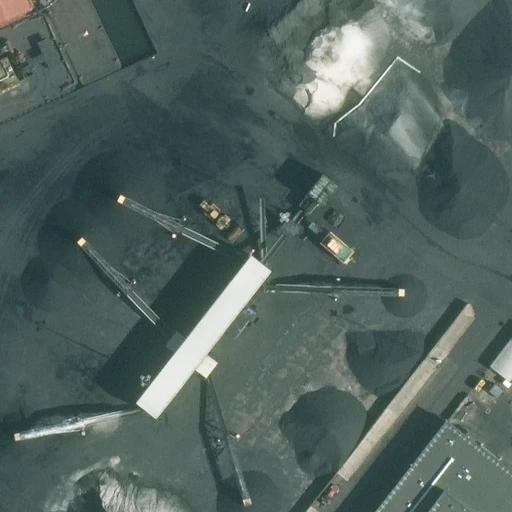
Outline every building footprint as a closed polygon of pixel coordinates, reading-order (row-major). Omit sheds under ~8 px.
[(328,170),(312,193),(328,204),(344,181),(328,170)] [(254,249),(147,404),(168,418),(201,370),(211,378),(224,360),(218,356),(280,266),(254,249)] [(511,340),(493,364),(511,379),(511,340)] [(432,348),(368,440),(380,448),(444,356),(432,348)] [(511,511),(511,471),(447,421),(412,467),(376,511),(511,511)]
